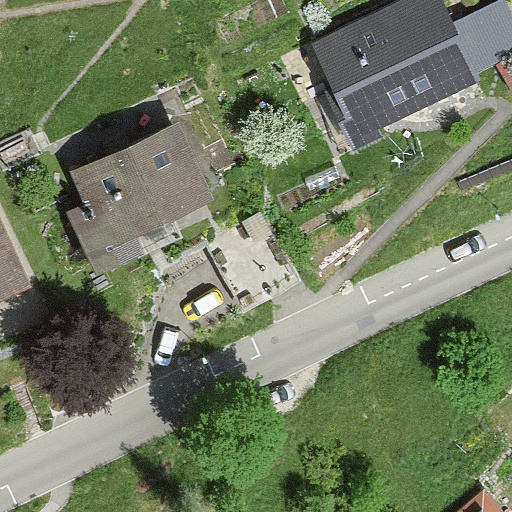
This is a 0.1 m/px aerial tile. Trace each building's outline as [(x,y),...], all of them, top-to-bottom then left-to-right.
[(440,0),(406,0),(317,43),(337,86),(328,90),(353,142),(381,129),(375,119),(475,71),(473,66),(511,47),(511,19),(504,2),(475,16),(473,13),(452,23),(440,0)] [(171,128),(79,170),(93,201),(75,209),(100,262),(134,246),(125,228),(201,192),(171,128)] [(261,210),(206,241),(242,304),(266,290),(273,303),(305,285),(261,210)] [(0,285),(19,277),(0,235),(0,285)] [(94,392),(67,335),(26,354),(52,411),(94,392)] [(492,511),(483,500),(467,511),(492,511)]
